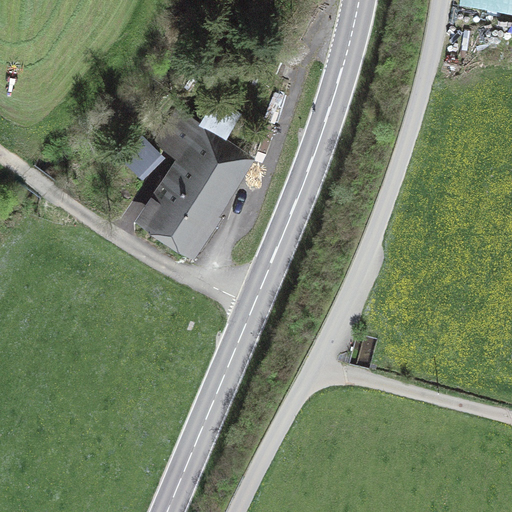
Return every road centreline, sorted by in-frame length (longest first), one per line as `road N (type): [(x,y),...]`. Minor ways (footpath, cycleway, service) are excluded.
road 1 (secondary): [(166,511),(306,178),(359,0)]
road 2 (residential): [(312,374),(392,195),(440,0)]
road 3 (track): [(0,159),(160,262),(254,305)]
road 4 (residential): [(312,374),(511,420)]
road 5 (residential): [(240,511),(312,374)]
